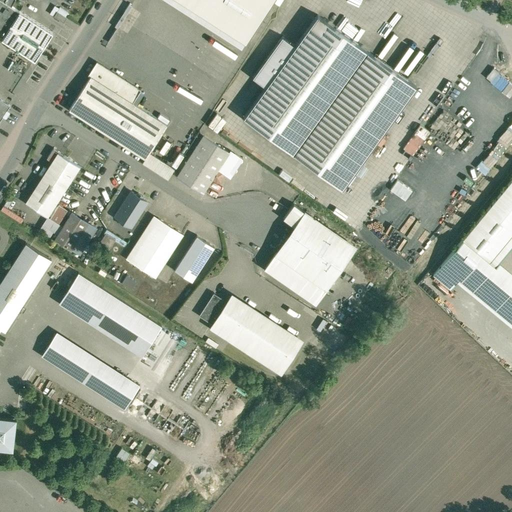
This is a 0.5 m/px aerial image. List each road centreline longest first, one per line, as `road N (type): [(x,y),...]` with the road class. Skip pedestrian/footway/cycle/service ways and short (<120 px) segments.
road 1 (unclassified): [(43,107),(250,237)]
road 2 (unclassified): [(111,0),(43,107)]
